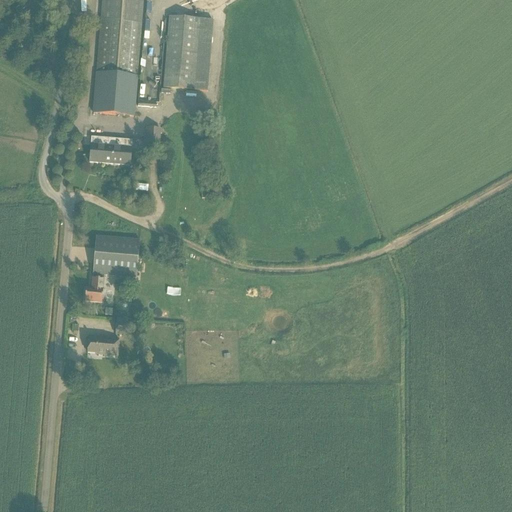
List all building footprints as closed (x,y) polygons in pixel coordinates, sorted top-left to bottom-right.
[(136,78),(142,0),(102,0),(93,114),(133,118),(137,78),(136,78)] [(207,93),(213,21),(169,18),(163,89),(207,93)] [(160,129),(147,128),(145,147),(159,149),(160,129)] [(112,140),(91,139),(89,163),(111,165),(124,153),(112,148),(112,140)] [(124,153),(111,165),(130,166),(132,142),(112,140),(112,148),(124,153)] [(220,200),(220,191),(201,191),(201,200),(220,200)] [(84,303),(94,304),(101,304),(104,275),(135,278),(138,241),(96,238),(92,275),(93,275),(91,290),(85,290),(84,303)] [(141,314),(140,306),(125,308),(127,316),(141,314)] [(116,318),(115,325),(114,336),(129,338),(130,324),(127,323),(127,319),(116,318)] [(117,342),(98,340),(88,339),(87,354),(96,354),(95,356),(116,357),(117,342)]
